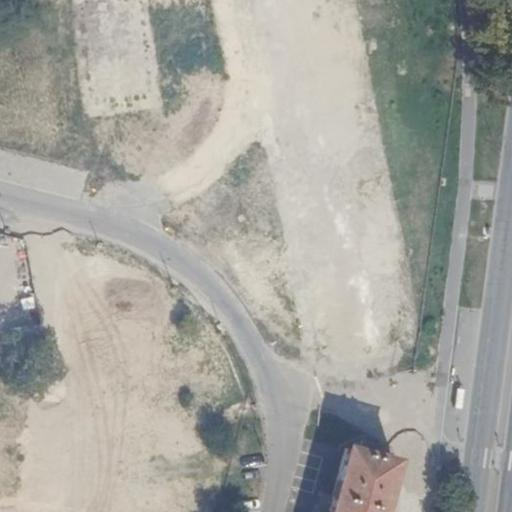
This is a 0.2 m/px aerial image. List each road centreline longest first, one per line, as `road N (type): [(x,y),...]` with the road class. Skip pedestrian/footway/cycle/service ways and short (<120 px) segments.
road 1 (residential): [(440,0),(443,60),(411,511)]
road 2 (residential): [(0,191),(122,225),(178,256),(229,299),(276,396),(279,481),(271,511)]
road 3 (primary): [(511,192),(470,511)]
